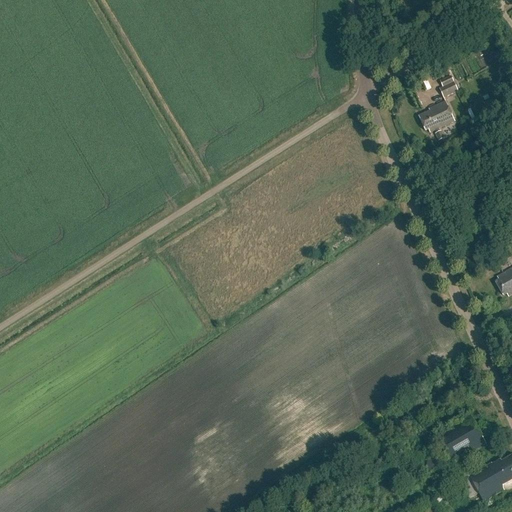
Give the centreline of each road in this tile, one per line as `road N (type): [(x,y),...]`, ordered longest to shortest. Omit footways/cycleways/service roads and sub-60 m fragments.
road 1 (unclassified): [(0,328),(365,94)]
road 2 (tertiary): [(511,417),(365,94)]
road 3 (residential): [(365,94),(505,0)]
